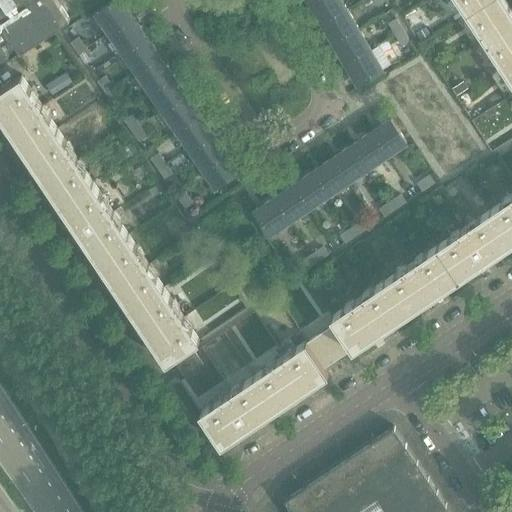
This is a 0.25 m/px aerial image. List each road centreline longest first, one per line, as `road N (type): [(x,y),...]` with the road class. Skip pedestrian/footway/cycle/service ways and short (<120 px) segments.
road 1 (tertiary): [(231,499),(174,472),(0,220)]
road 2 (residential): [(270,154),(323,119),(328,102),(266,0)]
road 3 (tertiary): [(231,499),(389,383)]
road 4 (residential): [(174,0),(270,154)]
road 5 (residential): [(479,511),(389,383)]
road 6 (tertiary): [(389,383),(511,301)]
